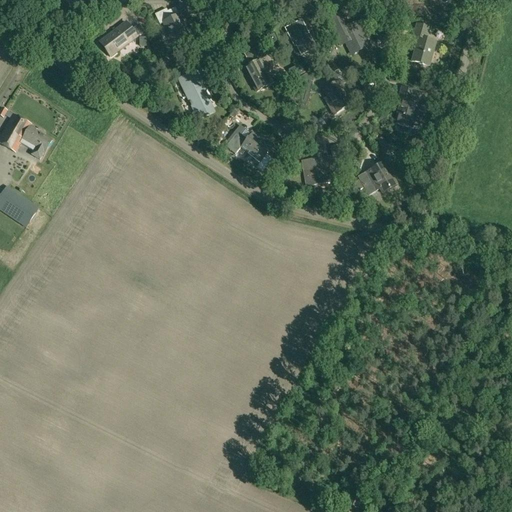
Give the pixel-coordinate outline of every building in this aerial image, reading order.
[(159,26),(162,24),(173,46),(190,38),(178,16),(170,19),(165,10),(154,16),(159,26)] [(368,46),(356,24),(348,28),(342,15),(328,22),(335,36),(340,33),(351,55),(368,46)] [(285,30),(288,35),(294,47),(296,47),(300,56),(315,48),(301,21),(285,30)] [(110,58),(111,58),(116,54),(116,53),(137,38),(126,23),(115,31),(107,36),(108,37),(99,43),(105,50),(105,51),(110,58)] [(139,24),(132,29),(141,42),(148,37),(139,24)] [(429,29),(416,26),(413,37),(418,38),(412,62),(429,67),(436,43),(426,40),(429,29)] [(266,57),(259,47),(254,50),(244,55),(250,66),(244,69),(252,84),(251,84),(256,93),(260,91),(260,92),(269,87),(269,86),(272,85),(260,61),(261,61),(260,60),(266,57)] [(348,68),(348,60),(341,59),(341,62),(339,62),(338,68),(348,68)] [(293,71),(297,78),(305,74),(302,67),(293,71)] [(344,76),(340,69),(330,74),(334,82),(344,76)] [(194,114),(208,107),(211,106),(205,93),(206,92),(202,83),(205,81),(200,70),(178,80),(194,114)] [(302,90),(308,87),(305,79),(298,83),(302,90)] [(336,84),(336,85),(323,92),(336,115),(349,108),(339,91),(344,88),(340,82),(336,84)] [(155,89),(152,83),(143,88),(147,94),(155,89)] [(412,129),(418,105),(424,107),(428,95),(402,88),(398,100),(401,100),(395,124),(412,129)] [(6,116),(11,119),(0,137),(0,144),(15,153),(24,138),(27,140),(32,131),(29,130),(31,125),(13,115),(7,112),(8,111),(2,108),(0,112),(0,116),(4,119),(6,116)] [(40,160),(44,153),(45,154),(53,141),(36,131),(35,133),(32,131),(27,140),(30,142),(29,144),(35,148),(31,155),(40,160)] [(266,156),(271,151),(252,135),(246,142),(236,135),(226,148),(235,155),(240,148),(265,169),(272,161),(266,156)] [(382,149),(388,145),(384,140),(383,140),(382,138),(379,141),(380,142),(379,143),(382,149)] [(303,162),(307,186),(339,181),(336,163),(345,162),(344,154),(333,156),(334,160),(331,161),(330,158),(303,162)] [(40,197),(57,181),(37,160),(20,176),(40,197)] [(368,196),(380,190),(382,195),(397,187),(390,174),(391,173),(385,163),(369,172),(358,178),(362,185),(357,188),(359,191),(365,188),(368,196)] [(0,210),(26,228),(39,209),(7,187),(0,197),(0,210)] [(307,489),(314,492),(317,485),(310,482),(307,489)] [(364,492),(354,489),(348,504),(358,508),(364,492)]
